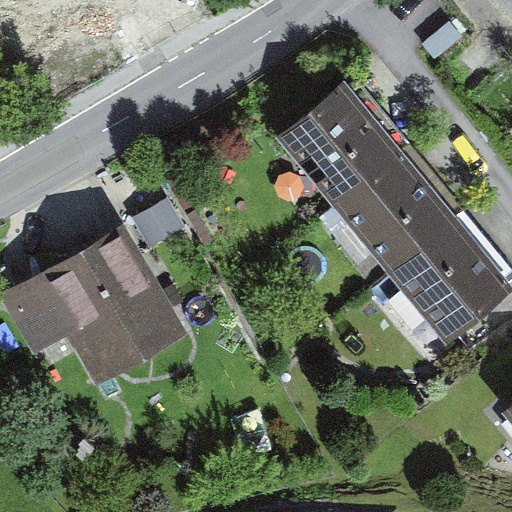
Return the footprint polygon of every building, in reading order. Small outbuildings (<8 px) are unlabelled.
[(98,0),(0,0),(0,16),(25,52),(98,0)] [(446,345),(511,291),(511,287),(345,81),(277,135),(446,345)] [(166,201),(135,218),(149,245),(181,228),(166,201)] [(189,336),(124,224),(0,294),(0,301),(31,355),(66,335),(97,389),(189,336)] [(511,404),(502,414),(511,426),(511,404)]
